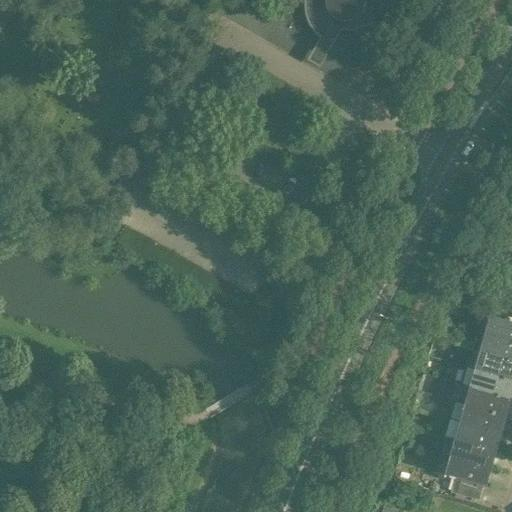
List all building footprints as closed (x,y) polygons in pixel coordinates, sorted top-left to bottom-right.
[(303,0),(304,1),(303,9),(305,18),(308,25),(313,32),(319,38),(320,36),(333,43),(341,30),(349,30),(358,29),(365,26),(373,21),(378,15),(383,7),(385,0),(303,0)] [(496,304),(494,312),(506,315),(508,308),(496,304)] [(511,323),(487,316),(482,335),(511,342),(511,323)] [(511,342),(482,335),(477,352),(511,362),(511,342)] [(511,362),(477,352),(472,369),(511,380),(511,362)] [(511,392),(511,380),(472,369),(467,387),(510,399),(511,392)] [(510,399),(467,387),(462,405),(505,417),(510,399)] [(505,417),(462,405),(457,422),(500,434),(505,417)] [(500,434),(457,422),(452,440),(495,452),(500,434)] [(495,452),(452,440),(447,457),(490,469),(495,452)] [(490,469),(447,457),(442,475),(485,488),(490,469)]
